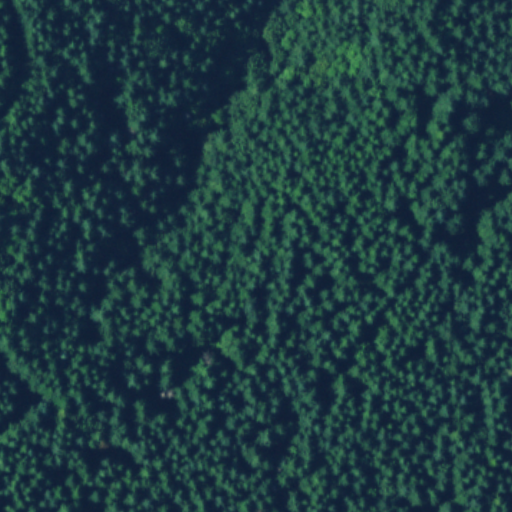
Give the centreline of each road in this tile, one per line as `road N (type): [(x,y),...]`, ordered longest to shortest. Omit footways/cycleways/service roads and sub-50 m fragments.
road 1 (track): [(511,162),(453,217),(356,338),(300,469),(233,511)]
road 2 (track): [(0,416),(21,397),(0,358),(4,98),(18,55),(9,0)]
